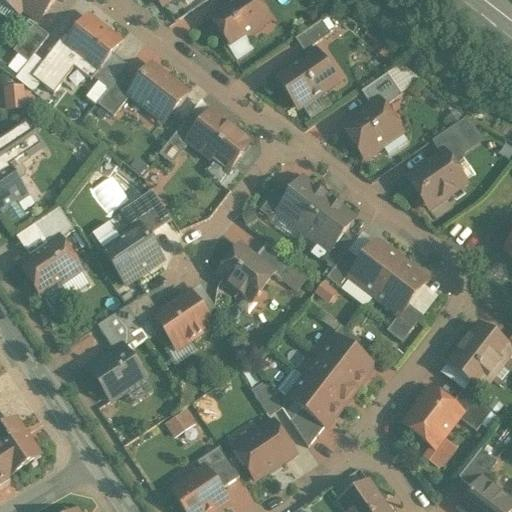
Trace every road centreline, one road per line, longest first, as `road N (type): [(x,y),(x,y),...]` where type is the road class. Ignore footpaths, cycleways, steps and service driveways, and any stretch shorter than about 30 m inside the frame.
road 1 (residential): [(286,133),(464,273),(461,307),(363,433)]
road 2 (residential): [(113,0),(286,133)]
road 3 (residential): [(95,465),(0,320)]
road 4 (residential): [(286,133),(194,258)]
road 5 (residential): [(363,433),(336,464),(268,511)]
